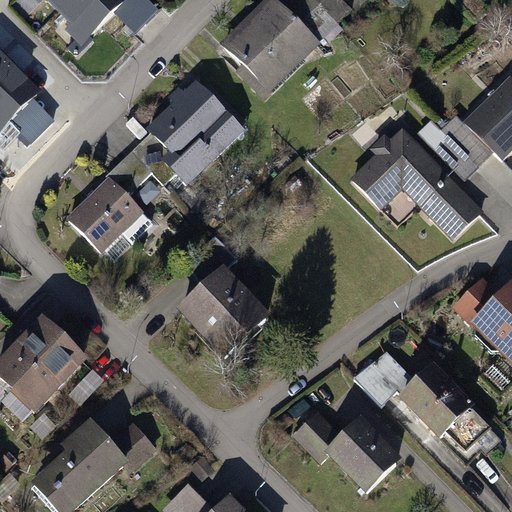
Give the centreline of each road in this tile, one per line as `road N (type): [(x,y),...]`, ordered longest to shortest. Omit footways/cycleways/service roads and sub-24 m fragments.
road 1 (residential): [(205,0),(13,191),(14,217),(158,383),(223,441)]
road 2 (residential): [(511,249),(448,274),(393,309),(223,441)]
